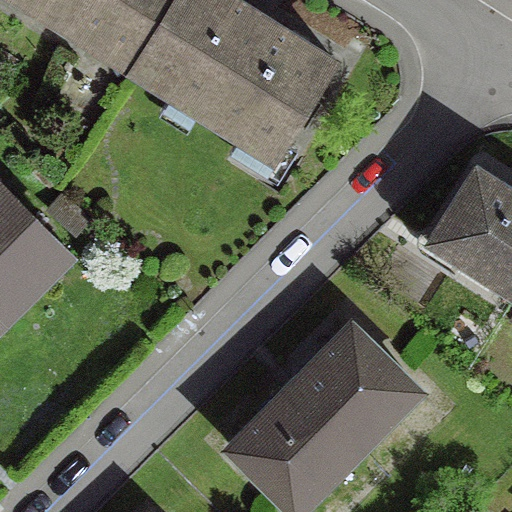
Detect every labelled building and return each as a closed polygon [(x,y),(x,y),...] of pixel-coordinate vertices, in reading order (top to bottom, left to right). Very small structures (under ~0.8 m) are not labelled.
[(171,0),(20,0),(129,68),(171,0)] [(329,65),(225,0),(171,0),(129,68),(272,157),(329,65)] [(511,191),(472,166),(424,241),(511,297),(511,191)] [(0,307),(4,303),(8,307),(37,278),(33,275),(59,249),(0,188),(0,307)] [(413,391),(347,326),(226,447),(291,511),(413,391)]
